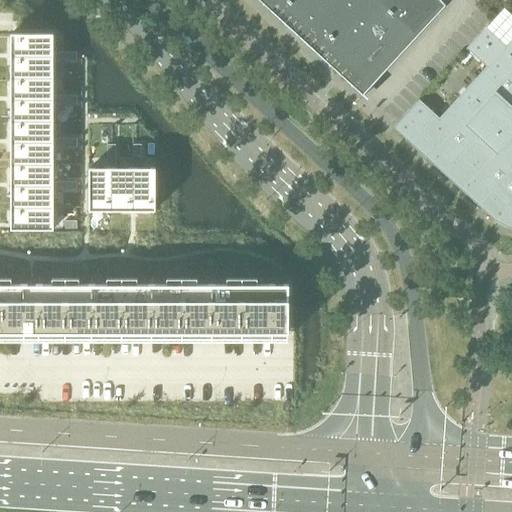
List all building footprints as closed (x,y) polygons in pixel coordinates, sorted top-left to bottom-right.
[(267,0),(366,90),(445,5),(440,0),(267,0)] [(393,128),(479,206),(494,220),(497,222),(500,224),(503,226),(506,227),(509,228),(511,228),(511,13),(504,7),(466,48),(486,66),(479,74),(439,118),(419,100),(393,128)] [(53,34),(11,34),(11,56),(53,56),(53,52),(53,34)] [(65,52),(53,52),(53,56),(53,60),(65,60),(65,52)] [(77,52),(65,52),(65,60),(77,60),(77,52)] [(53,56),(11,56),(11,78),(53,78),(53,60),(53,56)] [(53,78),(11,78),(11,99),(53,99),(53,95),(53,78)] [(65,95),(53,95),(53,99),(53,103),(65,103),(65,95)] [(53,99),(11,99),(11,121),(53,121),(53,103),(53,99)] [(53,121),(11,121),(11,142),(53,143),(53,138),(53,121)] [(65,138),(53,138),(53,143),(53,146),(65,146),(65,138)] [(77,138),(65,138),(65,146),(77,146),(77,138)] [(53,143),(11,142),(11,164),(53,164),(53,146),(53,143)] [(115,144),(107,144),(107,156),(115,156),(115,144)] [(141,144),(133,144),(133,156),(141,156),(141,144)] [(115,156),(107,156),(107,168),(111,168),(115,168),(115,156)] [(53,164),(11,164),(11,186),(53,186),(53,182),(53,164)] [(107,168),(89,168),(89,210),(111,210),(111,168),(107,168)] [(115,168),(111,168),(111,210),(133,210),(133,168),(115,168)] [(155,168),(133,168),(133,210),(155,210),(155,168)] [(65,182),(53,182),(53,186),(53,190),(65,190),(65,182)] [(53,186),(11,186),(11,207),(53,207),(53,190),(53,186)] [(53,207),(11,207),(11,229),(53,229),(53,207)] [(77,221),(65,221),(65,229),(77,229),(77,221)] [(0,331),(287,332),(287,284),(0,284),(0,331)]
